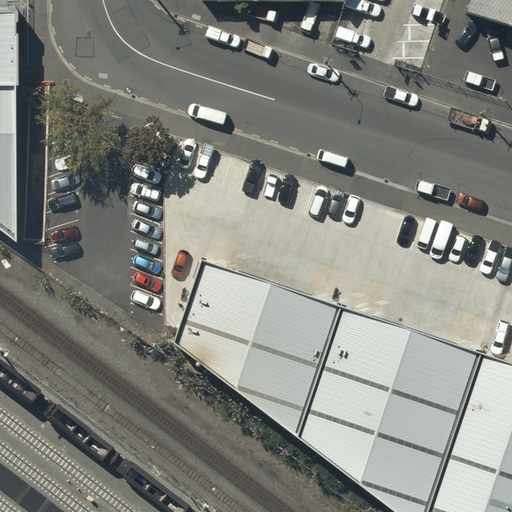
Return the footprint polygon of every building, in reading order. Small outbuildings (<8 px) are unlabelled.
[(511,0),(482,0),(511,10),(511,0)] [(25,35),(0,35),(0,106),(25,107),(25,35)] [(0,238),(24,256),(25,107),(0,106),(0,238)] [(209,225),(209,150),(161,150),(161,225),(209,225)] [(300,431),(345,301),(207,254),(178,336),(300,431)] [(405,511),(427,511),(484,348),(345,301),(300,431),(405,511)] [(511,511),(511,357),(484,348),(427,511),(511,511)]
